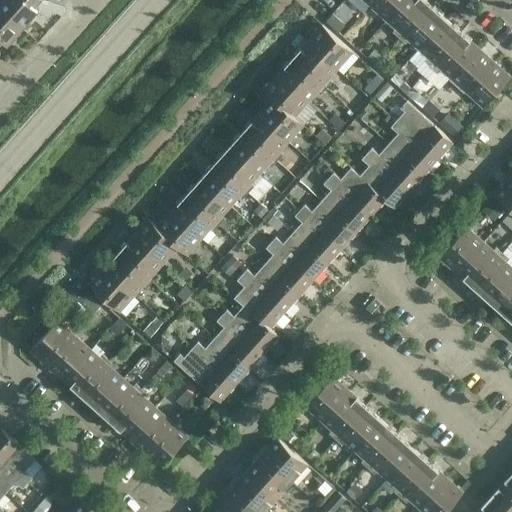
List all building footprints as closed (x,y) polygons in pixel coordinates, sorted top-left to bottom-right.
[(0,0),(0,7),(22,27),(38,10),(30,3),(32,0),(0,0)] [(373,0),(370,4),(386,19),(403,0),(373,0)] [(425,0),(403,0),(386,19),(396,28),(393,31),(399,37),(429,3),(425,0)] [(429,3),(399,37),(406,43),(409,39),(418,48),(446,18),(429,3)] [(0,53),(1,53),(0,52),(0,44),(3,41),(7,44),(22,27),(0,7),(0,53)] [(446,18),(418,48),(428,56),(425,60),(431,66),(462,32),(446,18)] [(352,51),(322,24),(307,41),(337,68),(352,51)] [(462,32),(431,66),(438,72),(441,68),(451,77),(478,47),(462,32)] [(337,68),(307,41),(293,57),(326,87),(332,81),(329,78),(337,68)] [(478,47),(451,77),(467,91),(494,61),(478,47)] [(326,87),(293,57),(278,73),(308,100),(317,91),(320,94),(326,87)] [(494,61),(467,91),(484,106),(511,76),(494,61)] [(308,100),(278,73),(264,89),(303,124),(294,116),(308,100)] [(303,124),(264,89),(263,90),(272,98),(258,113),(288,140),(303,124)] [(453,141),(407,100),(401,107),(404,110),(396,120),(438,158),(453,141)] [(449,111),(441,121),(458,135),(466,124),(449,111)] [(288,140),(258,113),(244,130),(277,160),(283,153),(280,150),(288,140)] [(438,158),(396,120),(391,126),(398,132),(389,143),(423,174),(438,158)] [(277,160),(244,130),(229,146),(259,173),(268,164),(271,167),(277,160)] [(423,174),(389,143),(379,153),(372,147),(367,152),(409,190),(423,174)] [(259,173),(229,146),(215,162),(248,192),(254,186),(251,183),(259,173)] [(409,190),(367,152),(362,158),(369,165),(360,175),(394,206),(409,190)] [(248,192),(215,162),(200,178),(230,205),(239,196),(242,199),(248,192)] [(334,172),(329,177),(371,214),(385,199),(394,207),(394,206),(360,175),(351,167),(341,178),(334,172)] [(511,179),(506,174),(500,181),(504,184),(495,194),(511,209),(511,179)] [(371,214),(329,177),(324,183),(331,189),(322,199),(356,230),(371,214)] [(230,205),(200,178),(186,194),(219,225),(225,218),(222,215),(230,205)] [(219,225),(186,194),(171,210),(201,238),(210,228),(214,231),(219,225)] [(305,204),(300,209),(342,246),(356,230),(322,199),(312,210),(305,204)] [(511,213),(495,199),(475,223),(501,245),(511,232),(511,213)] [(342,246),(300,209),(295,215),(302,221),(293,232),(327,263),(342,246)] [(201,238),(171,210),(157,226),(178,246),(186,254),(201,238)] [(178,246),(157,226),(148,218),(133,235),(164,262),(178,246)] [(466,226),(439,256),(456,271),(483,241),(466,226)] [(276,236),(271,241),(313,279),(327,263),(293,232),(283,242),(276,236)] [(164,262),(133,235),(119,251),(152,281),(158,274),(155,271),(164,262)] [(313,279),(271,241),(266,247),(273,254),(264,264),(298,295),(313,279)] [(483,241),(456,271),(472,285),(502,252),(496,246),(493,249),(483,241)] [(152,281),(119,251),(104,267),(134,294),(143,284),(146,288),(152,281)] [(502,252),(472,285),(488,300),(511,273),(511,266),(506,261),(509,258),(502,252)] [(247,268),(242,274),(284,311),(298,295),(264,264),(255,275),(247,268)] [(134,294),(104,267),(89,284),(119,311),(134,294)] [(511,273),(488,300),(505,314),(511,306),(511,273)] [(284,311),(242,274),(237,279),(244,286),(235,297),(244,305),(278,335),(279,335),(270,327),(284,311)] [(375,297),(366,307),(377,317),(386,307),(375,297)] [(227,309),(222,314),(264,352),(278,335),(244,305),(234,315),(227,309)] [(43,323),(49,329),(31,349),(47,364),(74,334),(51,313),(43,323)] [(264,352),(222,314),(217,320),(224,326),(214,337),(249,368),(264,352)] [(74,334),(47,364),(63,379),(91,348),(74,334)] [(198,341),(193,346),(235,384),(249,368),(214,337),(205,347),(198,341)] [(180,352),(174,360),(220,401),(235,384),(193,346),(184,356),(180,352)] [(91,348),(63,379),(80,393),(110,359),(103,354),(100,357),(91,348)] [(110,359),(80,393),(96,408),(123,377),(113,369),(116,365),(110,359)] [(333,375),(306,405),(322,420),(349,390),(333,375)] [(123,377),(96,408),(112,422),(142,388),(135,382),(132,386),(123,377)] [(142,388),(112,422),(128,436),(155,406),(146,398),(149,394),(142,388)] [(349,390),(322,420),(332,429),(329,432),(335,438),(366,404),(349,390)] [(366,404),(335,438),(342,444),(345,441),(355,449),(382,419),(366,404)] [(155,406),(128,436),(144,451),(171,421),(155,406)] [(382,419),(355,449),(364,458),(361,461),(368,467),(398,433),(382,419)] [(171,421),(144,451),(161,466),(188,436),(171,421)] [(36,459),(1,428),(0,428),(0,456),(28,482),(33,477),(26,470),(36,459)] [(398,433),(368,467),(374,473),(377,469),(387,478),(414,448),(398,433)] [(308,463),(277,436),(268,447),(265,444),(259,450),(293,480),(308,463)] [(414,448),(387,478),(396,487),(393,490),(400,496),(430,462),(414,448)] [(293,480),(259,450),(253,457),(256,460),(248,469),(278,496),(293,480)] [(28,482),(0,456),(0,486),(6,492),(16,481),(23,488),(28,482)] [(430,462),(400,496),(406,502),(410,498),(419,507),(446,477),(430,462)] [(264,511),(278,496),(248,469),(239,479),(236,476),(230,483),(262,511),(264,511)] [(446,477),(419,507),(424,511),(445,511),(463,492),(446,477)] [(511,511),(511,486),(505,481),(491,497),(508,511),(511,511)] [(262,511),(230,483),(224,489),(227,492),(219,502),(230,511),(262,511)] [(508,511),(491,497),(477,511),(508,511)] [(94,511),(81,500),(70,511),(94,511)] [(230,511),(219,502),(209,511),(230,511)]
